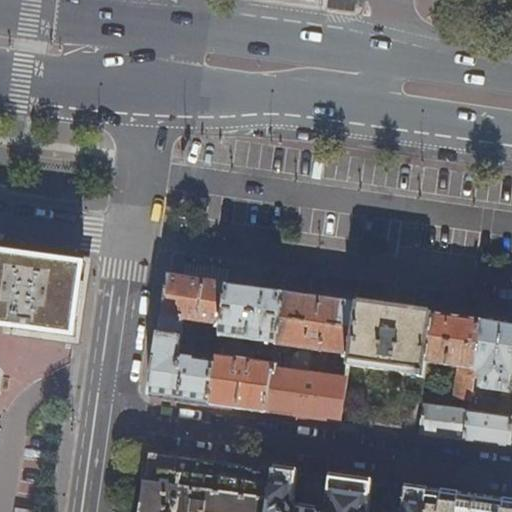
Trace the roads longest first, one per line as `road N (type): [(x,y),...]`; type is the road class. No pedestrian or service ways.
road 1 (residential): [(111,419),(511,475)]
road 2 (primary): [(381,53),(163,23)]
road 3 (primary): [(150,94),(351,112)]
road 4 (residential): [(133,239),(111,419)]
road 5 (primary): [(163,23),(0,2)]
road 6 (primary): [(351,112),(511,135)]
road 7 (primary): [(0,77),(150,94)]
road 8 (residential): [(150,94),(133,239)]
road 9 (residential): [(0,224),(133,239)]
road 10 (primary): [(511,74),(381,53)]
